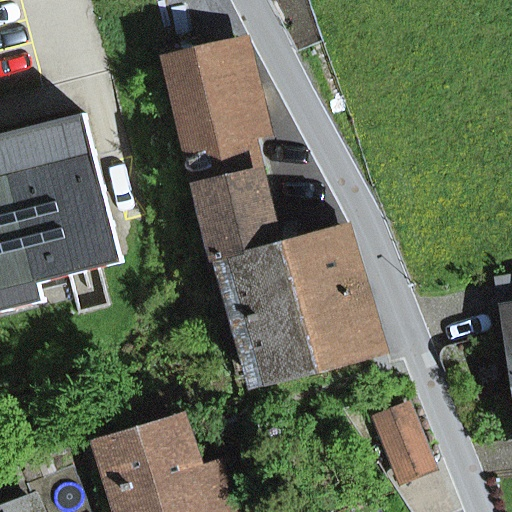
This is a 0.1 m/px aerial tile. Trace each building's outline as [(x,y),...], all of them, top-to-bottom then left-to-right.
[(254,141),(275,136),(253,43),(232,47),(254,141)] [(177,94),(191,154),(254,141),(232,47),(169,61),(177,94)] [(0,314),(46,303),(42,284),(125,263),(115,226),(87,115),(0,136),(0,314)] [(191,154),(199,193),(263,178),(254,141),(191,154)] [(199,193),(215,264),(279,247),(263,178),(199,193)] [(288,246),(318,361),(385,343),(354,227),(288,246)] [(243,344),(253,379),(318,361),(288,246),(279,247),(215,264),(233,347),(243,344)] [(409,411),(381,422),(403,478),(431,467),(409,411)] [(199,454),(187,458),(177,421),(86,447),(92,470),(115,463),(128,511),(229,511),(237,510),(224,465),(203,470),(199,454)] [(278,498),(265,453),(243,459),(256,504),(278,498)] [(18,511),(93,511),(75,466),(28,485),(36,505),(18,511)]
